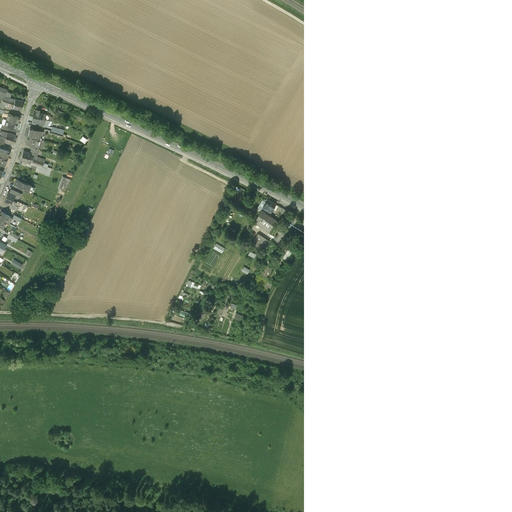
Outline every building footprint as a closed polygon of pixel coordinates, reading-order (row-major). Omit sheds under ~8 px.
[(6,103),(22,106),(23,102),(10,99),(4,97),(6,92),(7,90),(0,87),(0,95),(0,99),(3,102),(6,103)] [(13,110),(21,111),(22,106),(6,103),(5,105),(8,106),(14,108),(13,110)] [(34,113),(33,118),(45,120),(46,115),(39,114),(40,111),(37,110),(36,113),(34,113)] [(7,121),(17,124),(20,118),(9,115),(7,121)] [(45,120),(33,118),(32,123),(40,124),(39,125),(48,127),(49,121),(45,120)] [(11,128),(16,130),(17,124),(7,121),(6,123),(5,123),(4,126),(11,129),(11,128)] [(42,133),(30,130),(28,138),(40,141),(43,142),(44,139),(41,138),(42,133)] [(0,136),(13,141),(15,136),(0,132),(0,131),(0,136)] [(4,143),(12,146),(13,141),(0,136),(0,140),(5,142),(4,143)] [(40,141),(28,138),(26,144),(30,145),(38,147),(40,141)] [(0,156),(7,159),(8,159),(10,152),(0,148),(0,156)] [(33,149),(31,155),(30,157),(34,158),(35,155),(37,156),(39,151),(37,151),(33,149)] [(33,160),(22,157),(21,162),(31,165),(31,164),(41,167),(43,168),(44,164),(33,160)] [(49,166),(44,164),(43,168),(41,167),(40,173),(46,175),(49,166)] [(63,178),(58,189),(66,192),(70,181),(63,178)] [(17,180),(14,185),(23,188),(22,190),(26,192),(26,191),(28,192),(29,192),(30,191),(29,189),(31,186),(26,184),(17,180)] [(17,202),(20,194),(14,191),(14,192),(12,191),(11,194),(8,192),(6,197),(17,202)] [(15,207),(17,202),(6,197),(4,202),(11,205),(15,207)] [(268,201),(261,212),(266,216),(271,209),(272,210),(275,205),(268,201)] [(0,218),(6,222),(9,217),(1,212),(0,214),(0,218)] [(254,222),(272,234),(279,224),(276,221),(270,217),(269,218),(266,216),(261,212),(254,222)] [(258,234),(253,241),(256,243),(258,241),(266,246),(269,241),(258,234)] [(16,243),(18,240),(9,235),(7,238),(16,243)] [(20,269),(23,264),(13,260),(10,265),(20,269)] [(233,319),(239,321),(241,315),(236,313),(233,319)]
